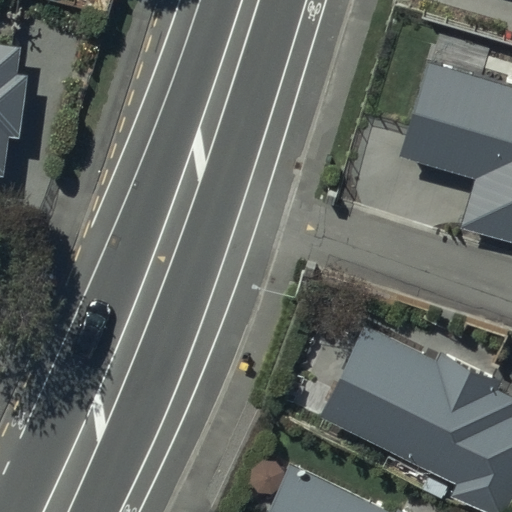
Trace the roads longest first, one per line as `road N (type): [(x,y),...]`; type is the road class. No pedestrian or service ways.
road 1 (secondary): [(190,184),(54,511)]
road 2 (residential): [(190,184),(511,288)]
road 3 (secondary): [(250,0),(190,184)]
